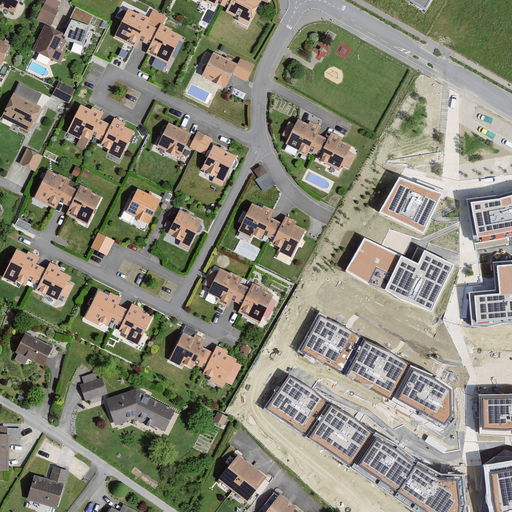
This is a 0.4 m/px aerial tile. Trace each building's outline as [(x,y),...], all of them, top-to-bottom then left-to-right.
[(20,0),(0,0),(0,5),(14,13),(20,0)] [(61,3),(55,0),(46,0),(37,19),(50,25),(61,3)] [(225,0),(222,6),(227,8),(225,13),(238,19),(237,21),(248,27),(261,1),(260,0),(225,0)] [(407,0),(425,10),(431,0),(407,0)] [(138,14),(128,9),(114,37),(136,48),(140,42),(144,44),(153,27),(148,25),(151,19),(149,18),(139,13),(138,14)] [(153,10),(149,18),(151,19),(148,25),(153,27),(158,30),(161,25),(163,25),(167,17),(153,10)] [(64,34),(45,25),(33,49),(59,62),(64,53),(60,51),(65,40),(62,39),(64,34)] [(158,30),(153,27),(144,44),(149,46),(146,53),(168,64),(182,37),(171,32),(172,30),(163,25),(161,25),(158,30)] [(230,48),(222,44),(219,50),(227,54),(230,48)] [(238,65),(214,53),(202,76),(226,88),(233,74),(247,81),(255,66),(241,59),(238,65)] [(76,90),(59,82),(53,95),(69,103),(76,90)] [(43,109),(13,93),(1,117),(29,132),(34,123),(36,124),(43,109)] [(91,110),(81,105),(67,133),(80,139),(82,137),(90,141),(92,137),(97,140),(105,123),(101,120),(104,113),(93,108),(91,110)] [(100,146),(108,150),(107,153),(121,160),(134,132),(124,127),(126,124),(115,119),(111,125),(105,123),(97,140),(102,142),(100,146)] [(296,125),(289,122),(282,136),(288,139),(286,144),(308,155),(308,154),(310,152),(315,154),(323,137),(318,135),(321,128),(310,123),(309,125),(298,120),(296,125)] [(191,135),(169,123),(158,147),(180,158),(191,135)] [(144,126),(139,129),(143,136),(148,133),(144,126)] [(211,138),(199,132),(191,148),(196,151),(203,154),(211,138)] [(323,137),(315,154),(320,156),(317,161),(340,172),(343,165),(349,168),(355,156),(349,152),(351,147),(341,142),(343,138),(331,133),(328,140),(323,137)] [(236,158),(213,146),(202,170),(215,177),(213,182),(222,187),(236,158)] [(41,155),(28,148),(20,164),(27,168),(34,171),(41,155)] [(253,170),(258,178),(266,172),(261,165),(253,170)] [(59,176),(48,170),(34,198),(56,209),(59,202),(64,204),(72,189),(68,186),(71,180),(60,175),(59,176)] [(258,178),(256,179),(264,192),(275,185),(267,172),(266,172),(258,178)] [(425,187),(399,177),(380,213),(422,232),(430,216),(441,193),(425,187)] [(78,191),(72,189),(64,204),(69,207),(65,215),(68,216),(88,226),(102,198),(91,193),(92,191),(81,186),(78,191)] [(160,201),(137,190),(126,212),(149,223),(160,201)] [(467,200),(475,240),(511,232),(511,231),(511,191),(498,195),(485,197),(467,200)] [(172,195),(166,192),(163,197),(169,201),(172,195)] [(263,209),(252,204),(239,232),(252,238),(253,236),(262,240),(264,235),(268,237),(276,221),(272,219),(276,211),(264,206),(263,209)] [(202,222),(179,210),(167,234),(182,242),(179,246),(188,250),(202,222)] [(283,224),(276,221),(268,237),(274,241),(272,245),(280,249),(279,252),(292,258),(304,233),(305,230),(295,225),(297,222),(286,217),(283,224)] [(31,225),(19,219),(16,225),(28,231),(31,225)] [(93,249),(108,256),(115,241),(100,234),(99,233),(92,248),(93,249)] [(432,313),(454,265),(424,250),(421,257),(418,264),(390,250),(364,238),(346,271),(369,285),(384,290),(400,300),(432,313)] [(27,255),(17,251),(16,252),(4,278),(16,284),(18,281),(26,285),(28,281),(34,284),(42,267),(37,265),(41,257),(29,252),(27,255)] [(467,291),(470,329),(487,327),(502,323),(511,322),(511,259),(491,261),(493,288),(467,291)] [(62,269),(50,263),(47,270),(42,267),(34,284),(39,286),(36,291),(58,302),(61,295),(67,298),(74,285),(68,283),(71,277),(60,271),(62,269)] [(241,279),(220,268),(217,274),(211,271),(204,285),(210,288),(207,294),(218,299),(216,302),(227,308),(231,300),(237,302),(244,287),(239,284),(241,279)] [(275,295),(253,284),(250,289),(244,287),(237,302),(242,306),(238,313),(240,314),(260,324),(275,295)] [(110,296),(98,290),(85,318),(98,325),(99,322),(108,326),(110,322),(116,325),(123,309),(119,307),(123,298),(111,293),(110,296)] [(144,310),(132,304),(129,311),(123,309),(116,325),(120,327),(118,332),(127,336),(125,339),(139,345),(152,318),(142,313),(144,310)] [(348,328),(319,312),(299,350),(446,426),(453,414),(452,389),(438,378),(410,365),(392,354),(362,338),(348,328)] [(194,338),(183,333),(169,361),(184,368),(185,365),(193,369),(195,365),(200,367),(208,351),(203,349),(206,341),(195,336),(194,338)] [(53,348),(25,334),(15,352),(18,354),(16,359),(25,364),(28,358),(44,366),(53,348)] [(251,349),(243,345),(240,352),(247,356),(251,349)] [(204,370),(202,374),(210,378),(209,380),(222,387),(236,360),(226,355),(228,352),(217,347),(214,354),(208,351),(200,367),(204,370)] [(103,396),(108,394),(102,378),(96,380),(94,374),(82,378),(84,384),(80,385),(83,393),(86,402),(88,401),(89,405),(104,400),(103,396)] [(315,390),(289,375),(264,409),(420,511),(462,511),(463,505),(461,475),(444,474),(417,463),(401,447),(399,446),(374,434),(358,420),(327,402),(315,390)] [(107,399),(116,427),(137,421),(165,431),(176,409),(139,390),(107,399)] [(511,394),(479,395),(479,435),(508,436),(511,435),(511,394)] [(8,425),(8,431),(10,431),(10,440),(20,440),(20,425),(8,425)] [(8,431),(0,431),(0,466),(9,466),(10,440),(10,431),(8,431)] [(252,467),(238,456),(218,480),(233,491),(252,467)] [(511,511),(511,460),(484,466),(487,501),(489,511),(511,511)] [(34,475),(27,499),(57,508),(68,471),(53,466),(50,480),(34,475)] [(248,502),(267,478),(252,467),(233,491),(248,502)] [(289,511),(295,506),(280,494),(278,497),(274,494),(265,505),(269,509),(266,511),(289,511)]
